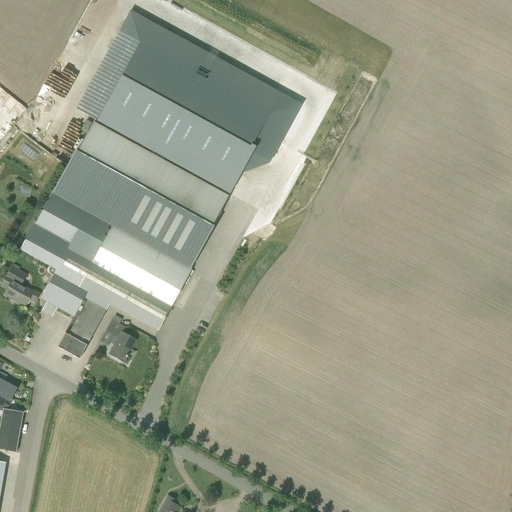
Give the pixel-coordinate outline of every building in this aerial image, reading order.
[(141,43),(98,121),(230,194),(251,155),(247,153),(267,117),(141,43)] [(47,302),(57,308),(77,319),(68,335),(65,333),(57,347),(73,356),(79,359),(87,345),(103,315),(118,288),(135,297),(167,314),(168,313),(170,314),(172,310),(170,309),(190,272),(200,253),(199,252),(213,227),(212,226),(228,197),(206,184),(95,123),(94,123),(93,122),(77,152),(75,151),(61,176),(21,250),(56,270),(40,299),(47,302)] [(32,291),(21,285),(27,275),(11,266),(0,285),(0,286),(6,290),(4,294),(26,306),(29,300),(34,303),(40,293),(33,290),(32,291)] [(105,331),(112,335),(108,342),(114,345),(109,354),(124,362),(136,340),(122,333),(125,327),(112,320),(105,331)] [(0,379),(0,394),(11,401),(12,399),(10,398),(16,388),(0,379)] [(0,416),(2,417),(0,426),(0,449),(16,452),(23,413),(6,410),(11,401),(0,394),(0,416)] [(177,501),(168,496),(162,506),(163,507),(160,511),(178,511),(181,508),(175,505),(177,501)]
